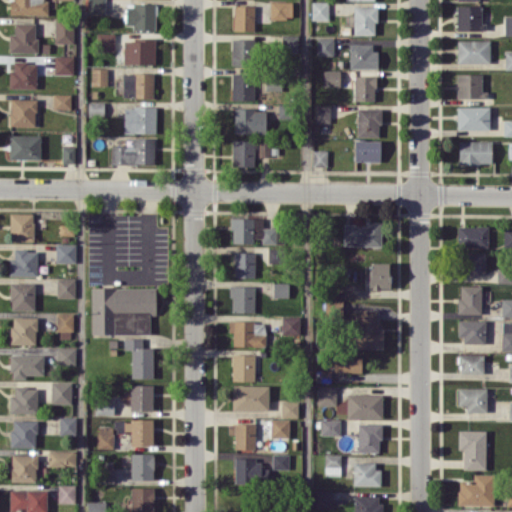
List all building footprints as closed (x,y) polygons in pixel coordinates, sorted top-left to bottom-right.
[(48,14),(48,0),(44,0),(9,0),(9,14),(48,14)] [(104,0),(87,0),(87,13),(104,13),(104,0)] [(270,18),(292,18),(292,1),(270,1),(270,18)] [(328,1),(311,2),(311,20),(328,20),(328,1)] [(155,30),(155,3),(125,3),(125,24),(133,24),(133,29),(155,30)] [(254,5),(233,5),(234,30),(255,30),(254,5)] [(456,29),(482,29),(482,5),(457,5),(456,29)] [(354,34),(376,34),(376,6),(353,6),(354,34)] [(54,42),(73,43),(73,18),(55,18),(54,42)] [(36,52),(36,22),(14,22),(14,33),(9,33),(9,51),(36,52)] [(114,32),(97,32),(97,51),(114,51),(114,32)] [(281,52),(298,53),(298,34),(281,34),(281,52)] [(316,56),(333,55),(333,37),(316,37),(316,56)] [(124,38),(124,64),(154,64),(155,39),(124,38)] [(231,64),(252,65),(253,40),(232,39),(231,64)] [(457,63),(490,62),(489,39),(457,40),(457,63)] [(372,43),(349,44),(350,68),(378,67),(378,51),(372,51),(372,43)] [(74,56),(54,56),(54,73),(74,74),(74,56)] [(36,62),(14,61),(13,70),(9,70),(9,87),(36,87),(36,62)] [(232,99),(250,99),(249,66),(231,67),(232,99)] [(91,85),(107,85),(107,68),(91,68),(91,85)] [(323,86),(339,86),(340,70),(323,69),(323,86)] [(123,72),(122,97),(153,97),(153,72),(123,72)] [(483,73),(457,73),(456,97),(483,98),(483,73)] [(354,100),(375,100),(375,74),(354,75),(354,100)] [(53,108),(70,109),(71,94),(53,93),(53,108)] [(9,126),(36,126),(36,99),(10,98),(9,126)] [(103,101),(88,102),(88,116),(104,116),(103,101)] [(330,122),(330,104),(314,104),(314,122),(330,122)] [(123,132),(155,133),(156,107),(124,106),(123,132)] [(488,106),(456,106),(457,129),(489,129),(488,106)] [(380,108),(357,108),(357,136),(379,137),(380,108)] [(265,133),(266,109),(234,109),(234,133),(265,133)] [(511,119),(504,120),(503,135),(511,135),(511,119)] [(9,158),(39,159),(40,135),(9,134),(9,158)] [(111,145),(111,163),(154,164),(154,138),(132,138),(132,146),(111,145)] [(254,140),(232,139),(231,165),(254,165),(254,140)] [(380,161),(380,140),(355,139),(355,160),(380,161)] [(259,156),(270,156),(270,140),(259,140),(259,156)] [(491,163),(492,141),(459,140),(458,163),(491,163)] [(62,162),(74,163),(75,146),(62,146),(62,162)] [(327,165),(327,150),(312,150),(312,165),(327,165)] [(33,240),(33,212),(10,212),(10,240),(33,240)] [(253,218),(231,217),(231,242),(253,242),(253,218)] [(381,223),(344,223),(343,245),(381,246),(381,223)] [(74,234),(73,224),(59,224),(60,234),(74,234)] [(488,246),(488,225),(457,226),(457,247),(488,246)] [(262,243),(275,243),(276,227),(262,227),(262,243)] [(503,245),(511,245),(511,228),(503,228),(503,245)] [(55,262),(75,262),(76,243),(56,243),(55,262)] [(36,249),(14,249),(14,257),(9,257),(9,275),(36,276),(36,249)] [(254,277),(255,251),(234,251),(233,277),(254,277)] [(485,274),(485,251),(462,251),(462,274),(485,274)] [(389,262),(369,262),(369,288),(390,288),(389,262)] [(496,282),(511,282),(511,266),(497,266),(496,282)] [(57,297),(75,297),(75,277),(56,278),(57,297)] [(34,310),(34,282),(10,282),(10,310),(34,310)] [(288,296),(288,282),(273,282),(273,296),(288,296)] [(481,313),(481,285),(458,285),(458,313),(481,313)] [(90,333),(149,334),(150,314),(155,314),(155,287),(91,286),(90,333)] [(254,286),(231,286),(231,312),(254,312),(254,286)] [(511,316),(511,298),(501,298),(501,316),(511,316)] [(382,347),(383,328),(377,328),(378,309),(355,309),(354,347),(382,347)] [(72,313),(58,313),(58,338),(72,338),(72,313)] [(300,316),(281,316),(281,334),(300,334),(300,316)] [(11,343),(36,344),(36,317),(11,317),(11,343)] [(485,319),(459,319),(459,342),(484,342),(485,319)] [(228,321),(228,331),(232,331),(233,346),(265,345),(265,320),(228,321)] [(511,350),(511,321),(501,321),(501,350),(511,350)] [(152,347),(143,347),(142,337),(123,338),(124,349),(131,349),(132,378),(153,377),(152,347)] [(56,364),(75,364),(75,347),(56,347),(56,364)] [(483,373),(484,354),(458,353),(458,372),(483,373)] [(25,374),(43,375),(44,355),(11,354),(10,379),(25,379),(25,374)] [(253,381),(254,354),(232,354),(231,380),(253,381)] [(361,356),(334,356),(334,371),(361,372),(361,356)] [(331,370),(315,370),(315,382),(331,382),(331,370)] [(71,404),(71,381),(51,381),(50,403),(71,404)] [(152,384),(130,384),(130,410),(152,410),(152,384)] [(268,385),(232,384),(232,409),(268,410),(268,385)] [(318,404),(336,405),(336,385),(318,385),(318,404)] [(36,387),(14,387),(14,395),(9,395),(9,412),(36,413),(36,387)] [(486,388),(458,387),(458,404),(466,404),(466,411),(486,411),(486,388)] [(381,417),(382,394),(347,393),(346,416),(381,417)] [(95,414),(113,414),(114,398),(95,398),(95,414)] [(298,416),(298,401),(281,401),(281,416),(298,416)] [(75,434),(75,416),(58,416),(58,434),(75,434)] [(270,437),(289,437),(289,419),(271,418),(270,437)] [(339,435),(340,419),(321,418),(320,434),(339,435)] [(152,419),(114,420),(114,432),(130,432),(130,445),(152,445),(152,419)] [(11,447),(36,447),(36,420),(11,420),(11,447)] [(255,423),(228,423),(228,434),(234,434),(234,448),(254,449),(255,423)] [(380,452),(380,423),(358,423),(357,451),(380,452)] [(97,448),(113,448),(113,426),(97,427),(97,448)] [(486,469),(486,430),(458,430),(457,449),(463,449),(463,469),(486,469)] [(76,450),(48,450),(48,465),(75,466),(76,450)] [(130,479),(153,479),(153,452),(130,452),(130,479)] [(36,481),(37,454),(11,454),(11,481),(36,481)] [(341,475),(341,454),(325,454),(324,474),(341,475)] [(234,457),(234,482),(260,483),(261,458),(234,457)] [(113,482),(113,461),(97,462),(97,482),(113,482)] [(378,485),(378,462),(353,462),(353,485),(378,485)] [(493,505),(493,474),(473,473),(473,480),(458,480),(458,504),(493,505)] [(75,502),(75,484),(58,484),(58,502),(75,502)] [(153,511),(153,487),(130,487),(129,511),(153,511)] [(46,511),(46,489),(9,489),(9,511),(22,511),(46,511)] [(314,507),(331,508),(331,489),(314,489),(314,507)] [(380,511),(381,496),(354,495),(353,511),(380,511)] [(105,511),(106,501),(88,501),(87,511),(105,511)]
